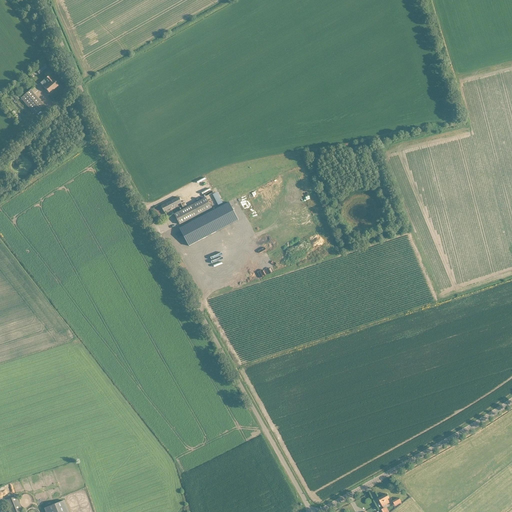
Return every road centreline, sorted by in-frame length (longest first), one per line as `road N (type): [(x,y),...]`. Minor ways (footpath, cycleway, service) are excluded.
road 1 (unclassified): [(308,511),(97,131),(40,0)]
road 2 (tertiary): [(319,511),(511,399)]
